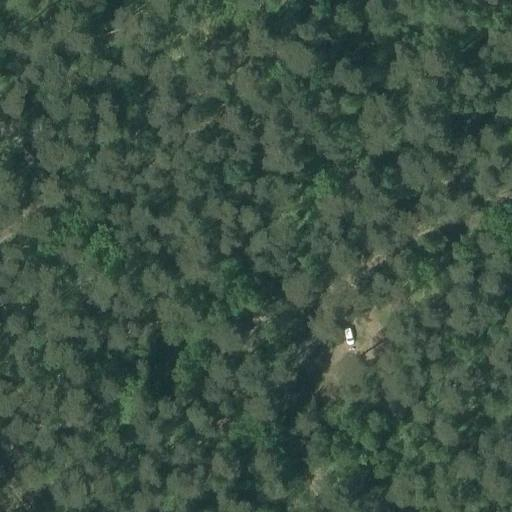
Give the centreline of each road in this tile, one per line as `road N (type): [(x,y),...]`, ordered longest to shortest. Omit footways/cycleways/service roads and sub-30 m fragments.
road 1 (track): [(0,458),(511,183)]
road 2 (track): [(0,124),(196,353)]
